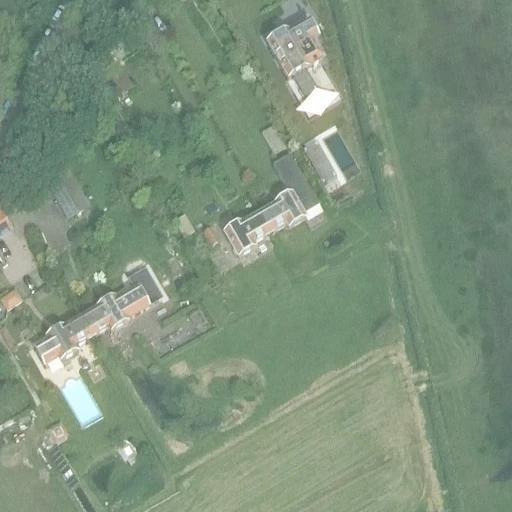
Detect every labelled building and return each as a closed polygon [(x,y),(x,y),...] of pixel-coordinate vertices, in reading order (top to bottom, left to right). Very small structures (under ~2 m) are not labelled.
[(308,25),(267,48),(288,83),(293,80),(294,81),(293,82),(304,101),(316,93),(305,74),(304,75),(303,74),(323,62),(313,44),(317,42),(308,25)] [(86,69),(112,106),(133,90),(107,54),(86,69)] [(290,199),(259,217),(270,237),(286,228),(288,231),(305,221),(303,217),(319,208),(289,158),(273,168),(290,199)] [(328,165),(315,173),(323,187),(336,179),(328,165)] [(45,184),(67,222),(89,209),(67,171),(45,184)] [(0,212),(0,242),(14,234),(0,212)] [(270,237),(259,217),(225,237),(238,260),(255,250),(253,247),(270,237)] [(212,232),(203,238),(211,252),(220,247),(212,232)] [(82,320),(93,340),(108,331),(111,335),(128,325),(127,323),(148,311),(145,306),(159,298),(145,275),(130,283),(135,292),(115,303),(114,302),(82,320)] [(16,293),(2,303),(9,313),(23,303),(16,293)] [(93,340),(82,320),(47,341),(49,343),(35,351),(45,370),(59,362),(61,364),(77,354),(75,350),(93,340)] [(0,330),(0,334),(11,354),(18,350),(4,328),(0,330)] [(47,432),(55,447),(69,438),(61,424),(47,432)]
